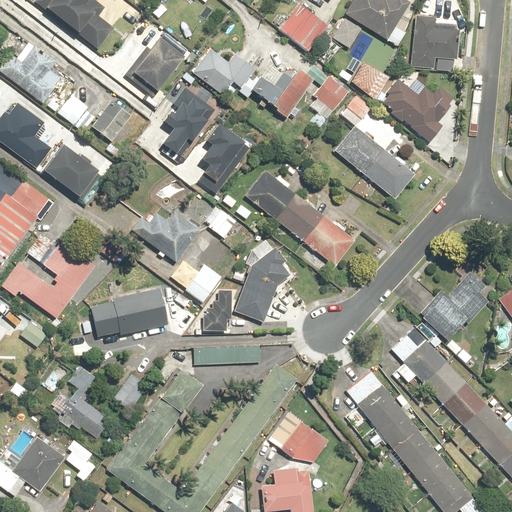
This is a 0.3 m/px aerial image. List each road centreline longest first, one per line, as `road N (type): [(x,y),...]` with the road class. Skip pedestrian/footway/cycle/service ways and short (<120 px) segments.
road 1 (residential): [(329,328),(359,309),(473,195)]
road 2 (residential): [(473,195),(490,0)]
